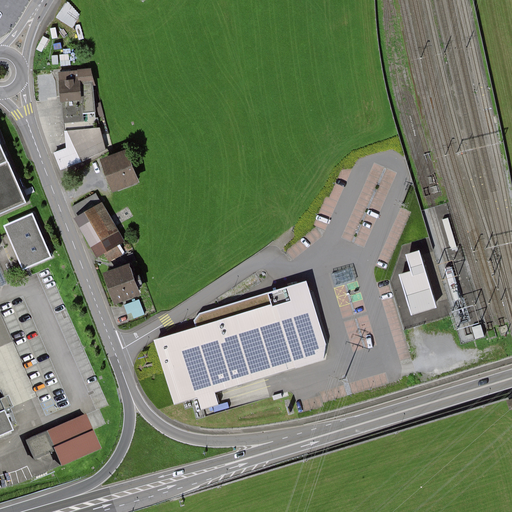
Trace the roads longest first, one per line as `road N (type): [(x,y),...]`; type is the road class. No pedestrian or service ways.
road 1 (primary): [(345,428),(254,440),(184,437),(151,417),(116,355)]
road 2 (primary): [(116,355),(23,112)]
road 3 (motorway): [(277,449),(38,511)]
road 4 (motorway): [(116,355),(129,406),(117,459),(89,484),(13,511)]
road 5 (primary): [(91,511),(277,449)]
road 6 (primary): [(511,378),(345,428)]
